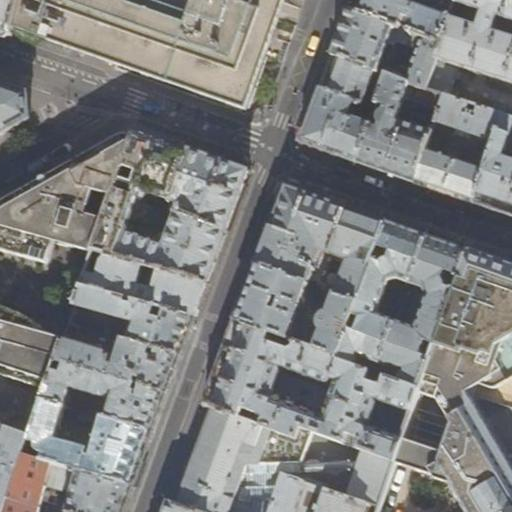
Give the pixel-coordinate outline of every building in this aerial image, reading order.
[(0,0),(0,32),(12,37),(14,28),(21,0),(0,0)] [(21,0),(14,28),(67,48),(184,90),(247,112),(260,76),(286,0),(21,0)] [(408,0),(364,0),(359,13),(399,28),(402,21),(405,22),(406,17),(411,19),(407,31),(441,43),(450,18),(456,3),(456,2),(450,0),(439,0),(435,12),(408,2),(408,0)] [(511,117),(502,114),(493,141),(491,149),(473,204),(509,216),(511,217),(511,0),(456,0),(456,2),(456,3),(481,12),(476,26),(450,18),(441,43),(425,89),(444,95),(449,97),(459,67),(511,84),(511,161),(502,158),(511,125),(511,117)] [(332,55),(374,71),(384,75),(386,76),(409,83),(417,86),(425,89),(441,43),(407,31),(399,28),(359,13),(349,10),(341,32),(332,55)] [(384,75),(374,71),(332,55),(311,112),(300,143),(332,154),(358,163),(371,124),(342,115),(347,100),(363,105),(372,78),(375,79),(367,107),(375,110),(386,76),(384,75)] [(397,120),(409,83),(386,76),(375,110),(371,124),(358,163),(383,172),(415,183),(430,140),(432,131),(397,120)] [(0,136),(30,119),(27,94),(0,84),(0,136)] [(444,95),(425,89),(417,86),(413,101),(433,108),(435,100),(442,102),(444,95)] [(502,114),(449,97),(444,95),(442,102),(435,122),(493,141),(502,114)] [(160,196),(170,200),(188,151),(164,142),(134,131),(133,137),(94,252),(116,258),(125,233),(129,220),(130,221),(136,199),(142,201),(148,193),(160,197),(160,196)] [(94,252),(133,137),(127,137),(119,138),(83,158),(11,198),(0,204),(0,250),(7,253),(50,268),(62,233),(76,238),(72,252),(92,259),(94,252)] [(435,142),(430,140),(415,183),(443,193),(473,204),(491,149),(482,147),(481,152),(477,151),(472,166),(457,161),(459,155),(448,151),(445,157),(432,153),(435,142)] [(188,151),(170,200),(171,201),(179,204),(175,216),(176,218),(227,231),(236,205),(248,173),(221,163),(188,151)] [(331,254),(348,207),(322,198),(286,185),(271,225),(257,265),(309,284),(321,251),(330,255),(331,254)] [(367,213),(348,207),(331,254),(335,255),(334,256),(349,262),(337,295),(359,302),(387,221),(367,213)] [(216,259),(227,231),(176,218),(171,233),(169,236),(163,234),(158,236),(155,244),(125,233),(116,258),(143,266),(159,270),(208,284),(216,259)] [(405,227),(387,221),(359,302),(354,317),(362,319),(357,333),(349,330),(339,358),(338,361),(358,368),(361,358),(382,365),(397,322),(377,315),(391,278),(411,285),(428,235),(405,227)] [(447,242),(428,235),(411,285),(430,291),(417,329),(397,322),(382,365),(403,373),(400,383),(421,391),(431,360),(421,356),(426,343),(436,346),(468,254),(469,250),(447,242)] [(143,266),(116,258),(94,252),(92,259),(92,260),(103,263),(99,277),(86,274),(82,286),(195,319),(201,302),(208,284),(159,270),(156,286),(148,289),(138,286),(143,266)] [(511,278),(497,274),(495,259),(489,257),(483,255),(482,258),(468,254),(436,346),(431,360),(421,391),(420,394),(437,400),(449,420),(475,403),(470,394),(481,387),(488,389),(498,390),(511,382),(511,278)] [(309,284),(257,265),(247,291),(236,320),(273,334),(277,336),(289,340),(309,284)] [(188,338),(195,319),(82,286),(76,306),(129,322),(123,340),(124,340),(181,356),(188,338)] [(325,296),(328,291),(323,289),(318,288),(316,293),(325,296)] [(354,317),(359,302),(337,295),(331,313),(326,315),(322,319),(321,323),(321,327),(324,331),(317,350),(339,358),(349,330),(354,317)] [(56,364),(62,346),(52,343),(43,334),(33,326),(18,317),(0,310),(0,374),(13,379),(48,391),(53,373),(56,364)] [(292,352),(269,344),(273,334),(236,320),(221,363),(205,405),(212,408),(241,419),(244,410),(266,417),(263,427),(298,440),(302,430),(315,434),(346,445),(349,436),(363,441),(360,450),(365,452),(383,458),(396,463),(404,440),(420,394),(421,391),(400,383),(386,379),(383,388),(369,383),(372,373),(358,368),(338,361),(339,358),(317,350),(298,343),(296,350),(292,352)] [(174,376),(181,356),(124,340),(115,368),(109,366),(111,356),(79,347),(76,340),(79,328),(69,325),(62,346),(56,364),(65,366),(167,395),(174,376)] [(289,340),(277,336),(276,340),(292,346),(294,342),(289,340)] [(160,415),(167,395),(65,366),(62,375),(53,373),(48,391),(44,403),(64,409),(70,389),(106,399),(111,396),(116,398),(109,421),(153,433),(160,415)] [(511,511),(511,408),(480,399),(475,403),(449,420),(452,425),(443,452),(404,440),(396,463),(395,468),(441,484),(458,511),(511,511)] [(64,409),(44,403),(43,403),(33,435),(30,442),(36,444),(37,450),(37,452),(40,455),(44,456),(50,455),(47,464),(133,487),(143,460),(153,433),(109,421),(72,411),(70,418),(87,423),(88,421),(101,425),(92,458),(87,457),(88,450),(56,441),(65,409),(64,409)] [(303,464),(315,434),(302,430),(298,440),(263,427),(241,419),(212,408),(196,452),(177,504),(200,511),(272,511),(275,507),(285,477),(299,482),(303,464)] [(0,511),(7,511),(25,458),(30,442),(33,435),(0,424),(0,511)] [(395,468),(396,463),(383,458),(365,452),(349,500),(380,511),(395,468)] [(124,511),(133,487),(47,464),(25,458),(7,511),(124,511)] [(275,507),(272,511),(379,511),(380,511),(349,500),(299,482),(285,477),(275,507)] [(200,511),(177,504),(170,501),(166,511),(200,511)]
